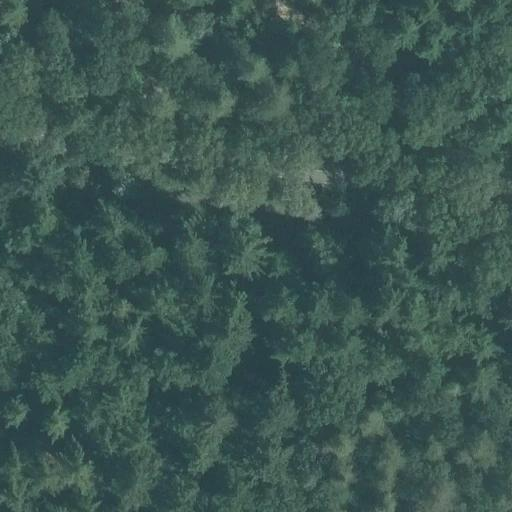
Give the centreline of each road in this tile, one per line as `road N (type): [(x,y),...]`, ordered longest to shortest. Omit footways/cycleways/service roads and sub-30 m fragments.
road 1 (track): [(511,52),(367,176),(273,511)]
road 2 (secondary): [(511,194),(0,129)]
road 3 (track): [(511,57),(391,0)]
